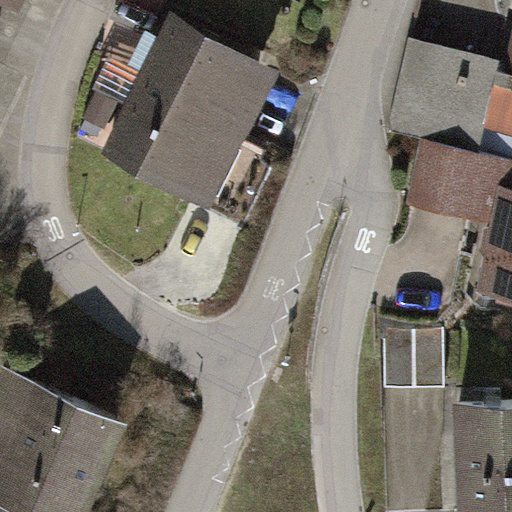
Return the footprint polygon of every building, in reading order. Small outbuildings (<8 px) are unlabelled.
[(263,74),(155,25),(73,205),(181,254),(263,74)] [(486,55),(407,40),(391,123),(471,138),(486,55)] [(511,79),(511,84),(490,79),(475,139),(511,147),(511,79)] [(498,172),(416,147),(398,205),(480,230),(498,172)] [(511,186),(507,185),(477,284),(511,294),(511,186)] [(439,327),(388,328),(389,388),(441,387),(439,327)] [(0,500),(30,511),(78,511),(116,416),(0,370),(0,500)] [(511,395),(466,397),(469,511),(511,509),(511,395)]
